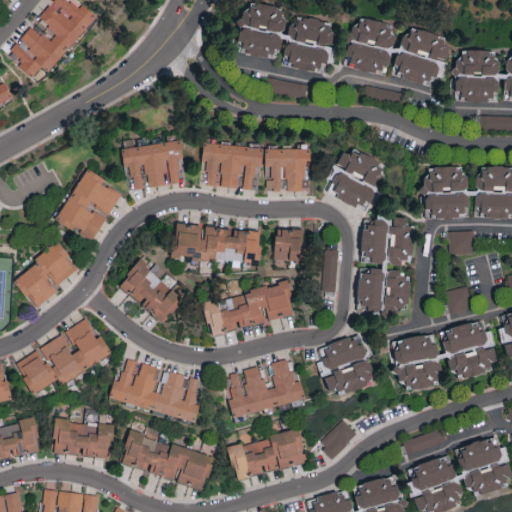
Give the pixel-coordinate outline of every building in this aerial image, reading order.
[(96,14),(77,0),(69,0),(69,1),(68,0),(53,0),(9,55),(20,64),(18,66),(37,82),(45,72),(48,74),(96,14)] [(235,51),(277,59),(281,39),(291,40),(328,47),(333,23),(298,16),(296,27),(286,25),(287,19),(281,18),(283,8),(251,2),(249,12),(243,10),(235,51)] [(381,73),(383,65),(389,66),(394,35),(390,34),(392,23),(360,18),(358,27),(351,26),(346,57),(353,58),(351,69),(381,73)] [(320,72),(322,61),(331,63),(334,50),(286,41),(284,56),(290,57),(288,66),(320,72)] [(511,59),(505,60),(500,61),(496,60),(494,52),(462,48),(461,59),(455,60),(453,74),(457,75),(454,99),(466,97),(466,99),(497,103),(500,77),(505,78),(504,90),(510,91),(509,99),(511,99),(511,59)] [(308,85),(268,76),(265,89),(305,98),(308,85)] [(0,105),(13,101),(6,81),(0,83),(0,105)] [(480,128),(511,128),(511,115),(480,114),(480,128)] [(121,146),(124,166),(130,165),(133,188),(145,186),(145,185),(182,181),(179,157),(183,156),(181,139),(121,146)] [(205,183),(240,187),(251,188),(252,175),(256,175),(258,165),(261,165),(263,146),(203,141),(202,159),(207,160),(205,183)] [(265,147),(265,188),(281,188),(281,179),(287,179),(287,189),(307,189),(308,178),(305,178),(305,167),(310,167),(310,147),(273,147),(265,147)] [(386,160),(353,147),(351,152),(341,148),(329,177),(332,179),(328,189),(337,193),(336,196),(367,208),(376,185),(386,160)] [(511,215),(511,164),(482,163),(481,174),(477,173),(475,205),(484,205),(483,214),(511,215)] [(426,217),(469,215),(468,173),(463,173),(463,164),(429,165),(429,175),(422,176),(423,192),(425,192),(426,217)] [(121,192),(102,182),(105,177),(85,166),(57,218),(73,227),(93,238),(106,214),(108,215),(121,192)] [(361,261),(387,262),(388,243),(394,243),(394,232),(390,232),(391,214),(376,214),(376,222),(363,222),(361,261)] [(389,262),(401,263),(401,257),(410,258),(412,215),(394,214),(392,244),(389,244),(389,262)] [(261,230),(232,228),(232,226),(203,224),(204,223),(174,221),(172,255),(259,260),(261,230)] [(302,226),(275,227),(276,258),(303,257),(302,226)] [(449,252),(474,251),(474,229),(444,230),(444,240),(449,240),(449,252)] [(15,278),(36,306),(58,289),(55,285),(77,268),(68,255),(69,254),(58,239),(34,257),(38,261),(15,278)] [(337,248),(323,248),(323,290),(337,290),(337,248)] [(118,285),(164,321),(184,295),(160,277),(166,270),(155,262),(152,266),(140,257),(118,285)] [(384,292),(384,304),(409,306),(410,274),(401,274),(401,268),(388,267),(387,293),(384,292)] [(294,313),(288,281),(203,299),(210,333),(268,320),(268,318),(294,313)] [(471,308),(467,285),(444,289),(448,312),(471,308)] [(511,308),(506,310),(506,312),(504,325),(500,326),(506,355),(511,356),(511,308)] [(458,375),(499,365),(494,344),(491,329),(485,330),(482,317),(445,327),(448,337),(442,339),(447,355),(450,368),(456,367),(458,375)] [(32,392),(59,377),(61,381),(112,354),(102,334),(97,336),(87,318),(67,328),(78,349),(73,351),(63,333),(38,346),(40,348),(16,360),(32,392)] [(439,383),(435,357),(439,357),(435,332),(391,339),(398,380),(406,378),(408,388),(439,383)] [(319,344),(323,360),(319,361),(321,369),(366,358),(360,334),(319,344)] [(196,418),(199,403),(195,402),(200,378),(165,370),(160,392),(152,390),(157,365),(142,362),(140,372),(134,370),(136,359),(126,357),(121,380),(113,379),(109,399),(196,418)] [(305,399),(301,379),(293,381),(288,357),(270,361),(275,386),(265,389),(260,365),(240,369),(241,372),(226,375),(230,397),(229,398),(232,414),(305,399)] [(0,399),(10,398),(4,364),(0,364),(0,399)] [(115,423),(81,418),(81,420),(56,416),(52,451),(80,455),(110,459),(115,423)] [(0,423),(0,458),(13,456),(13,455),(41,449),(34,417),(0,423)] [(318,441),(333,457),(357,434),(343,419),(318,441)] [(403,441),(408,453),(445,439),(441,427),(403,441)] [(148,473),(205,487),(213,453),(144,436),(145,432),(130,428),(121,463),(148,469),(148,473)] [(228,444),(235,478),(264,472),(264,471),(306,461),(299,429),(228,444)] [(408,464),(411,479),(410,480),(416,511),(420,511),(465,502),(462,486),(473,484),(474,490),(511,482),(511,472),(506,444),(499,446),(497,436),(455,445),(461,471),(454,472),(451,455),(408,464)] [(307,497),(309,511),(405,511),(407,499),(400,498),(401,497),(396,474),(359,481),(361,493),(356,494),(352,498),(346,497),(344,490),(341,490),(307,497)] [(98,511),(100,494),(42,488),(39,511),(98,511)] [(0,494),(0,511),(22,511),(20,492),(0,494)]
